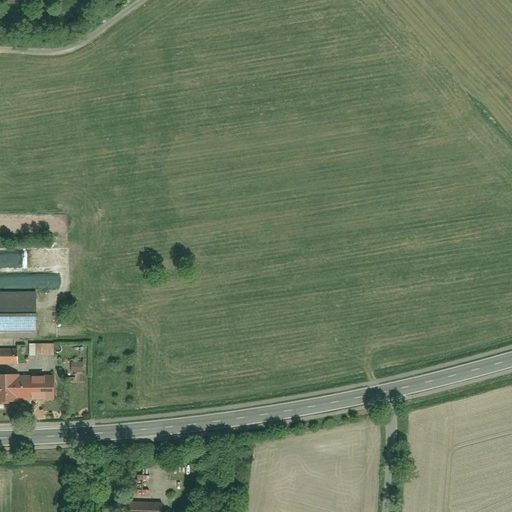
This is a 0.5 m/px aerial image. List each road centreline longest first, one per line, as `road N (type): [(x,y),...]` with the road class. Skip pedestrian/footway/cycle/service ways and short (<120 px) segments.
road 1 (primary): [(0,438),(200,424),(385,391)]
road 2 (track): [(144,0),(70,51),(0,52)]
road 3 (primary): [(385,391),(511,359)]
road 4 (residential): [(385,391),(392,434),(384,511)]
